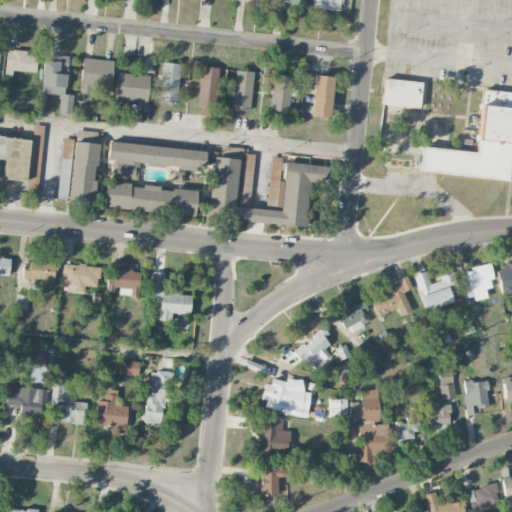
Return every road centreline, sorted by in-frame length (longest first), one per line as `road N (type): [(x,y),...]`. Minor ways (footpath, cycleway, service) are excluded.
road 1 (tertiary): [(511,230),(338,263),(0,221)]
road 2 (residential): [(367,54),(0,15)]
road 3 (residential): [(200,511),(227,288),(210,243)]
road 4 (residential): [(338,263),(373,0)]
road 5 (residential): [(192,511),(118,479),(0,465)]
road 6 (residential): [(511,441),(356,501)]
road 7 (residential): [(221,353),(271,303),(338,263)]
